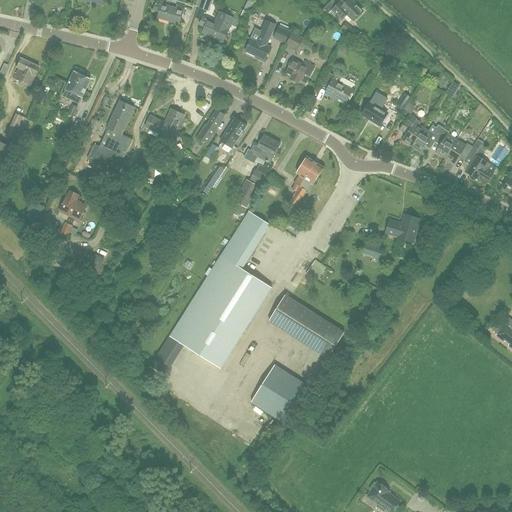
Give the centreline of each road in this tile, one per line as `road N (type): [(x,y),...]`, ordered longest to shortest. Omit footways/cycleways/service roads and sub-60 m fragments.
road 1 (tertiary): [(511,213),(389,168),(356,166),(280,112),(126,51)]
road 2 (tertiary): [(126,51),(0,22)]
